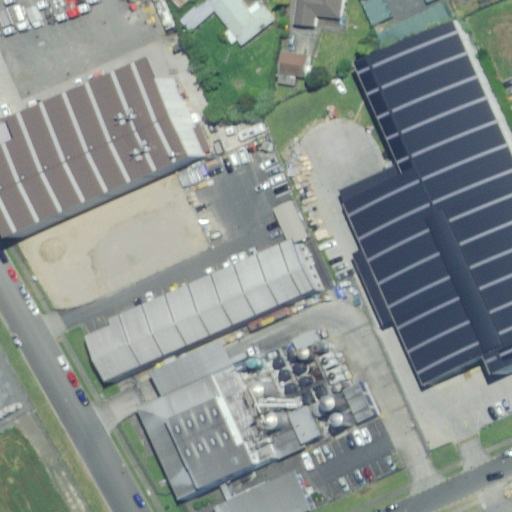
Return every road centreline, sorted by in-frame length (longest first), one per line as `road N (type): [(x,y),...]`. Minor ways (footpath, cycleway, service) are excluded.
road 1 (tertiary): [(131,511),(0,277)]
road 2 (unclassified): [(511,461),(401,511)]
